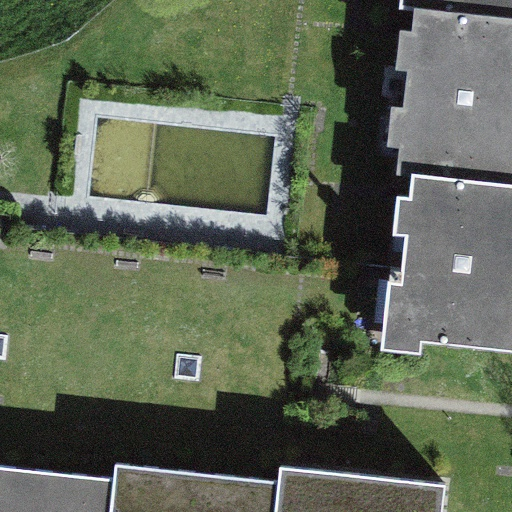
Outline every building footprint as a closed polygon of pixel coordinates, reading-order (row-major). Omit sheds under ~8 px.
[(511,0),(400,0),(399,6),(415,7),(511,17),(511,0)] [(511,17),(415,7),(397,171),(412,172),(511,182),(511,17)] [(402,268),(394,336),(511,348),(511,182),(412,172),(402,268)] [(394,336),(402,268),(0,224),(0,260),(297,293),(294,325),(394,336)] [(0,432),(279,463),(294,325),(297,293),(0,260),(0,432)] [(275,511),(279,478),(115,461),(113,476),(109,511),(275,511)] [(109,511),(113,476),(0,464),(0,511),(109,511)] [(275,511),(440,511),(444,481),(280,465),(279,478),(275,511)]
